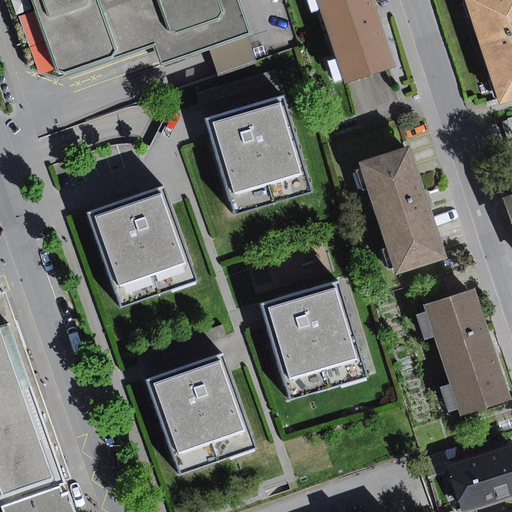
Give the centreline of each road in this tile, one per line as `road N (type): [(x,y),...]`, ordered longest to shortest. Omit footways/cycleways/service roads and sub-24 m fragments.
road 1 (residential): [(114,511),(0,185)]
road 2 (residential): [(412,0),(511,312)]
